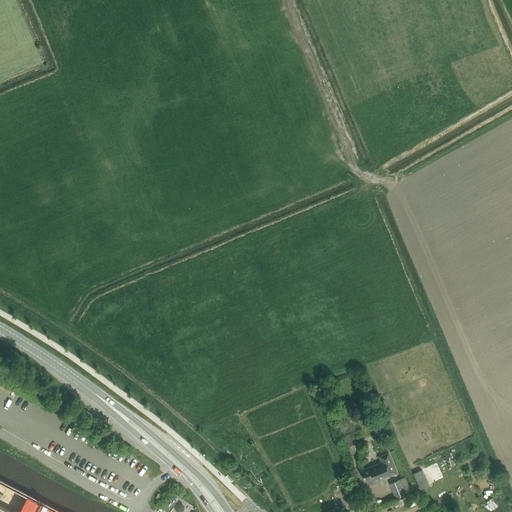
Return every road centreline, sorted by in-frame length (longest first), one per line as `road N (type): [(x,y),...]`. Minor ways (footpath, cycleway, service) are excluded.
road 1 (unclassified): [(0,434),(133,510)]
road 2 (secondary): [(120,415),(0,330)]
road 3 (secondary): [(228,511),(179,457),(120,415)]
